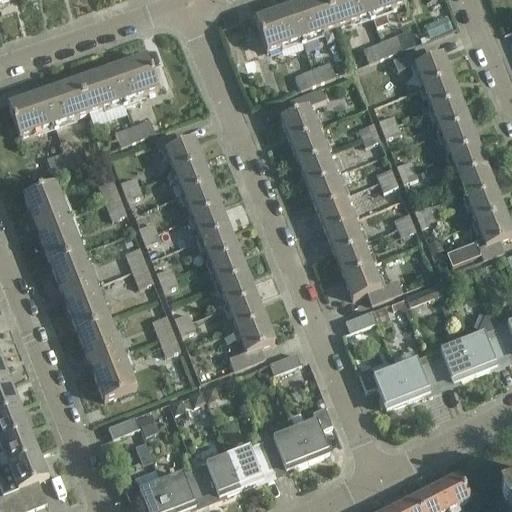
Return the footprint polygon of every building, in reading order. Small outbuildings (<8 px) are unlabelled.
[(267,57),(336,32),(324,0),(322,0),(255,23),(267,57)] [(324,0),(336,32),(405,8),(401,0),(324,0)] [(389,44),(394,58),(403,55),(397,41),(389,44)] [(386,62),(394,58),(389,44),(380,47),(386,62)] [(377,65),(386,62),(380,47),(372,51),(377,65)] [(369,69),(377,65),(372,51),(363,54),(369,69)] [(423,54),(403,62),(408,74),(413,71),(413,70),(427,64),(423,54)] [(427,64),(413,70),(413,71),(422,92),(450,81),(441,58),(427,64)] [(88,118),(105,112),(157,94),(146,61),(76,85),(88,118)] [(403,62),(392,66),(397,78),(408,74),(403,62)] [(320,71),(326,86),(335,82),(329,68),(320,71)] [(318,89),(326,86),(320,71),(312,74),(318,89)] [(309,92),(318,89),(312,74),(303,78),(309,92)] [(300,96),(309,92),(303,78),(295,81),(300,96)] [(450,81),(422,92),(431,115),(459,104),(450,81)] [(18,142),(36,136),(88,118),(76,85),(7,110),(18,142)] [(321,94),(310,99),(315,110),(326,106),(321,94)] [(310,99),(290,107),(294,117),(294,118),(308,112),(309,113),(315,110),(310,99)] [(459,104),(431,115),(439,137),(468,126),(459,104)] [(294,117),(279,123),(289,147),(318,135),(309,113),(308,112),(294,118),(294,117)] [(381,135),(395,129),(392,121),(377,127),(381,135)] [(140,128),(145,142),(154,139),(149,125),(140,128)] [(468,126),(439,137),(448,160),(477,149),(468,126)] [(136,146),(145,142),(140,128),(131,132),(136,146)] [(361,144),(375,138),(372,129),(358,135),(361,144)] [(395,129),(381,135),(384,144),(399,138),(395,129)] [(128,149),(136,146),(131,132),(123,135),(128,149)] [(120,152),(128,149),(123,135),(114,138),(120,152)] [(318,135),(289,147),(298,169),(327,158),(318,135)] [(174,138),(153,146),(157,158),(164,155),(179,149),(174,138)] [(375,138),(361,144),(365,152),(379,147),(375,138)] [(179,149),(164,155),(173,177),(202,166),(193,143),(179,149)] [(477,149),(448,160),(457,182),(486,171),(477,149)] [(72,154),(77,168),(86,165),(80,151),(72,154)] [(68,172),(77,168),(72,154),(63,157),(68,172)] [(60,175),(68,172),(63,157),(54,161),(60,175)] [(327,158),(298,169),(307,192),(335,180),(327,158)] [(52,178),(60,175),(54,161),(46,164),(52,178)] [(202,166),(173,177),(182,200),(211,189),(202,166)] [(399,180),(413,174),(410,166),(395,171),(399,180)] [(486,171),(457,182),(466,205),(494,194),(486,171)] [(379,188),(393,183),(390,174),(375,180),(379,188)] [(413,174),(399,180),(402,189),(417,183),(413,174)] [(335,180),(307,192),(316,214),(344,203),(335,180)] [(393,183),(379,188),(382,197),(397,191),(393,183)] [(123,198),(138,192),(134,184),(120,189),(123,198)] [(101,200),(116,194),(112,185),(98,191),(101,200)] [(49,269),(82,257),(54,188),(22,201),(49,269)] [(211,189),(182,200),(191,222),(220,211),(211,189)] [(138,192),(123,198),(127,207),(141,201),(138,192)] [(105,208),(119,203),(116,194),(101,200),(105,208)] [(494,194),(466,205),(475,228),(503,216),(494,194)] [(108,217),(122,211),(119,203),(105,208),(108,217)] [(344,203),(316,214),(325,237),(353,225),(344,203)] [(122,211),(108,217),(111,226),(126,220),(122,211)] [(220,211),(191,222),(200,245),(229,233),(220,211)] [(417,225),(431,219),(428,211),(413,216),(417,225)] [(511,239),(503,216),(475,228),(484,250),(484,251),(499,245),(499,246),(511,240),(511,239)] [(396,233),(411,228),(408,219),(393,225),(396,233)] [(431,219),(417,225),(420,234),(435,228),(431,219)] [(353,225),(325,237),(333,259),(362,248),(353,225)] [(411,228),(396,233),(400,242),(415,236),(411,228)] [(141,243),(155,237),(152,229),(137,234),(141,243)] [(229,233),(200,245),(209,267),(237,256),(229,233)] [(155,237),(141,243),(144,252),(159,246),(155,237)] [(484,250),(478,252),(483,265),(503,257),(499,246),(499,245),(484,251),(484,250)] [(362,248),(333,259),(342,281),(371,270),(362,248)] [(478,252),(467,257),(472,269),(483,265),(478,252)] [(128,267),(142,262),(139,253),(124,259),(128,267)] [(237,256),(209,267),(218,289),(246,278),(237,256)] [(76,337),(108,324),(82,257),(49,269),(76,337)] [(131,276),(146,270),(142,262),(128,267),(131,276)] [(135,285),(149,279),(146,270),(131,276),(135,285)] [(371,270),(342,281),(352,304),(366,299),(366,298),(380,292),(371,270)] [(159,288),(173,282),(170,273),(155,279),(159,288)] [(246,278),(218,289),(227,312),(255,301),(246,278)] [(149,279),(135,285),(138,294),(153,288),(149,279)] [(173,282),(159,288),(162,296),(177,291),(173,282)] [(397,285),(386,289),(391,302),(402,297),(397,285)] [(380,292),(366,298),(366,299),(370,310),(391,302),(386,289),(380,292)] [(255,301),(227,312),(236,334),(264,323),(255,301)] [(349,339),(376,328),(371,316),(344,327),(349,339)] [(176,332),(191,327),(188,318),(173,324),(176,332)] [(155,336),(169,330),(166,321),(151,327),(155,336)] [(264,323),(236,334),(245,357),(246,358),(260,352),(274,347),(264,323)] [(103,406),(135,393),(108,324),(76,337),(103,406)] [(511,325),(506,328),(506,329),(494,333),(506,364),(511,361),(511,325)] [(191,327),(176,332),(180,341),(194,335),(191,327)] [(158,344),(172,339),(169,330),(155,336),(158,344)] [(495,368),(506,364),(494,333),(483,338),(461,346),(474,380),(496,371),(495,368)] [(161,353),(176,347),(172,339),(158,344),(161,353)] [(452,388),(474,380),(461,346),(439,355),(427,360),(439,390),(451,385),(452,388)] [(176,347),(161,353),(165,362),(179,356),(176,347)] [(245,357),(239,360),(244,372),(265,364),(260,352),(246,358),(245,357)] [(239,360),(228,364),(233,377),(244,372),(239,360)] [(300,372),(295,360),(268,371),(273,383),(300,372)] [(428,395),(439,390),(427,360),(416,364),(394,373),(407,406),(429,398),(428,395)] [(1,364),(0,364),(0,391),(10,388),(1,364)] [(385,415),(407,406),(394,373),(373,381),(370,373),(357,378),(365,397),(376,393),(385,415)] [(0,391),(0,419),(20,411),(10,388),(0,391)] [(20,411),(0,419),(0,446),(29,435),(20,411)] [(331,432),(324,413),(311,418),(314,425),(304,430),(299,418),(289,422),(293,434),(307,467),(329,459),(320,436),(331,432)] [(111,445),(139,434),(134,422),(107,433),(111,445)] [(285,476),(307,467),(293,434),(272,442),(260,447),(272,478),(284,473),(285,476)] [(29,435),(0,446),(0,451),(8,470),(38,458),(29,435)] [(260,482),(272,478),(260,447),(248,452),(248,451),(227,460),(240,494),(262,485),(260,482)] [(38,458),(8,470),(17,495),(26,491),(37,487),(48,482),(38,458)] [(218,502),(240,494),(227,460),(205,469),(193,473),(205,504),(217,499),(218,502)] [(193,509),(205,504),(193,473),(182,478),(181,478),(160,487),(169,511),(193,511),(195,511),(193,509)] [(169,511),(160,487),(159,487),(154,476),(134,484),(135,487),(123,492),(130,511),(142,506),(144,511),(169,511)] [(458,480),(435,491),(445,511),(457,511),(456,510),(470,503),(458,480)] [(37,487),(26,491),(34,511),(36,511),(46,508),(37,487)] [(511,487),(503,492),(503,491),(499,493),(507,509),(511,507),(511,509),(511,487)] [(17,495),(15,495),(22,511),(34,511),(26,491),(17,495)] [(445,511),(435,491),(413,502),(417,511),(445,511)] [(22,511),(15,495),(5,500),(9,511),(22,511)] [(9,511),(5,500),(0,501),(0,511),(9,511)] [(417,511),(413,502),(393,511),(417,511)]
